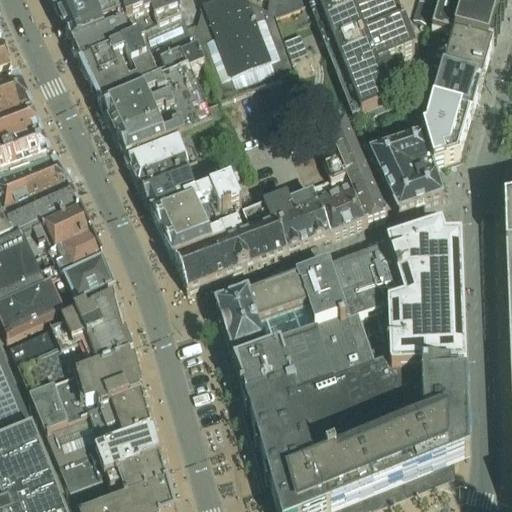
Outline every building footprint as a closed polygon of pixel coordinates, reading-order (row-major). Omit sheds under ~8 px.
[(46,0),(52,14),(87,0),(46,0)] [(142,50),(141,51),(146,64),(181,49),(186,46),(192,46),(197,29),(186,33),(184,27),(182,28),(172,0),(87,0),(52,14),(71,54),(133,29),(142,50)] [(275,22),(312,9),(310,0),(237,0),(240,4),(275,22)] [(310,0),(312,9),(359,121),(402,105),(388,69),(415,59),(404,31),(402,32),(392,6),(384,2),(383,0),(310,0)] [(493,55),(508,0),(442,0),(431,36),(492,55),(493,55)] [(297,79),(275,22),(240,4),(225,9),(266,114),(297,101),(289,83),(297,79)] [(181,49),(184,56),(194,51),(197,56),(204,74),(219,110),(233,104),(241,124),(266,114),(225,9),(205,16),(197,29),(192,46),(186,46),(181,49)] [(81,75),(141,51),(142,50),(133,29),(71,54),(81,75)] [(481,93),(492,55),(431,36),(420,75),(436,80),(481,93)] [(146,64),(141,51),(81,75),(91,95),(184,56),(181,49),(146,64)] [(91,95),(101,116),(188,80),(204,74),(197,56),(194,51),(184,56),(91,95)] [(0,55),(0,79),(10,76),(11,76),(12,75),(11,74),(2,55),(0,55)] [(101,116),(109,134),(195,97),(188,80),(101,116)] [(472,126),(481,93),(436,80),(426,113),(472,126)] [(422,101),(425,91),(416,88),(412,99),(414,104),(422,101)] [(0,129),(31,118),(20,90),(0,97),(0,129)] [(203,115),(195,97),(109,134),(117,152),(216,111),(203,115)] [(117,152),(126,170),(177,149),(177,150),(224,133),(216,111),(117,152)] [(426,113),(419,111),(417,125),(422,142),(432,176),(433,176),(460,168),(472,126),(426,113)] [(0,152),(39,137),(31,118),(0,129),(0,152)] [(343,183),(347,192),(365,233),(386,225),(344,128),(321,138),(328,189),(343,183)] [(41,140),(39,137),(0,152),(0,183),(50,164),(40,142),(34,145),(33,144),(41,140)] [(402,149),(411,182),(420,214),(442,207),(435,184),(432,176),(422,142),(402,149)] [(383,190),(411,182),(402,149),(381,157),(376,143),(363,147),(370,162),(383,190)] [(126,170),(139,197),(196,174),(197,168),(193,157),(185,155),(180,157),(177,150),(177,149),(126,170)] [(0,223),(68,192),(55,172),(0,191),(0,223)] [(196,174),(139,197),(151,223),(195,206),(192,197),(203,192),(196,174)] [(398,222),(420,214),(411,182),(383,190),(398,222)] [(68,193),(68,192),(0,223),(0,249),(78,214),(69,194),(68,193)] [(231,192),(195,206),(151,223),(151,224),(163,248),(201,233),(194,218),(212,211),(219,226),(239,218),(241,217),(231,192)] [(365,233),(347,192),(313,205),(327,239),(328,239),(331,246),(365,233)] [(182,269),(174,272),(187,302),(255,275),(269,270),(330,246),(327,239),(313,205),(312,202),(289,211),(285,203),(262,212),(261,209),(241,217),(239,218),(249,242),(232,248),(225,251),(182,269)] [(0,287),(91,244),(79,219),(0,256),(0,287)] [(180,266),(182,269),(225,251),(224,249),(242,242),(237,228),(218,235),(219,240),(206,245),(201,233),(163,248),(173,269),(180,266)] [(298,286),(298,287),(307,314),(314,339),(360,324),(387,316),(403,310),(392,274),(446,272),(445,248),(441,237),(387,254),(357,265),(328,275),(315,280),(298,286)] [(0,317),(103,270),(91,244),(0,287),(0,317)] [(115,299),(103,270),(0,317),(0,334),(6,350),(58,326),(58,325),(69,320),(69,321),(115,299)] [(450,380),(446,272),(392,274),(403,310),(387,316),(389,366),(389,376),(390,379),(421,378),(421,380),(450,380)] [(264,356),(314,339),(307,314),(298,287),(247,305),(216,316),(230,360),(231,366),(264,356)] [(113,309),(75,327),(98,382),(130,369),(113,309)] [(314,481),(423,437),(421,380),(421,378),(390,379),(389,376),(389,366),(374,370),(360,324),(314,339),(264,356),(231,366),(245,410),(269,494),(314,481)] [(31,407),(98,382),(75,327),(74,327),(75,328),(11,357),(10,357),(30,406),(31,407)] [(0,459),(32,446),(0,368),(0,459)] [(31,407),(46,444),(142,409),(130,369),(98,382),(31,407)] [(377,511),(454,482),(454,472),(451,419),(448,419),(447,391),(450,391),(450,380),(421,380),(423,437),(314,481),(269,494),(274,511),(377,511)] [(151,443),(142,409),(46,444),(60,478),(151,443)] [(60,478),(70,502),(159,470),(151,443),(60,478)] [(59,511),(56,504),(32,446),(0,459),(0,511),(59,511)] [(164,485),(162,481),(161,477),(165,476),(163,469),(159,470),(70,502),(73,511),(126,511),(167,497),(166,492),(169,491),(168,485),(164,485)] [(171,511),(167,497),(126,511),(171,511)]
